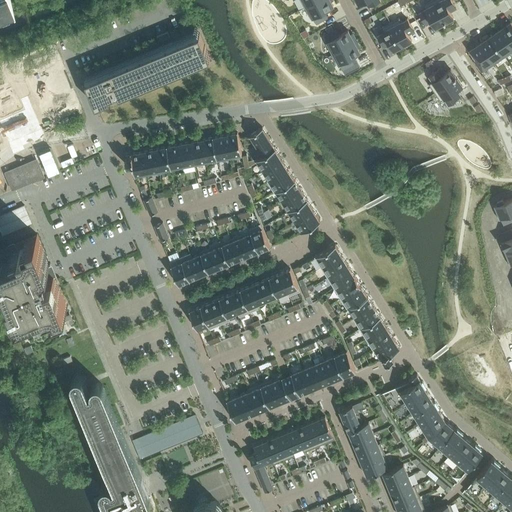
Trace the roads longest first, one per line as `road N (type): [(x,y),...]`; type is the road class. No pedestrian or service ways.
road 1 (residential): [(96,132),(66,55),(178,8)]
road 2 (residential): [(96,132),(165,295)]
road 3 (residential): [(96,132),(259,108)]
road 4 (residential): [(411,351),(452,416),(511,466)]
road 5 (residential): [(259,108),(336,230)]
road 6 (residential): [(336,230),(411,351)]
road 7 (residential): [(171,309),(222,435)]
road 8 (residential): [(291,252),(273,250),(165,295)]
road 9 (residential): [(171,309),(280,266),(291,252)]
road 10 (residential): [(259,108),(330,98),(384,71)]
road 11 (residential): [(511,149),(445,39)]
road 12 (residential): [(324,393),(373,511)]
